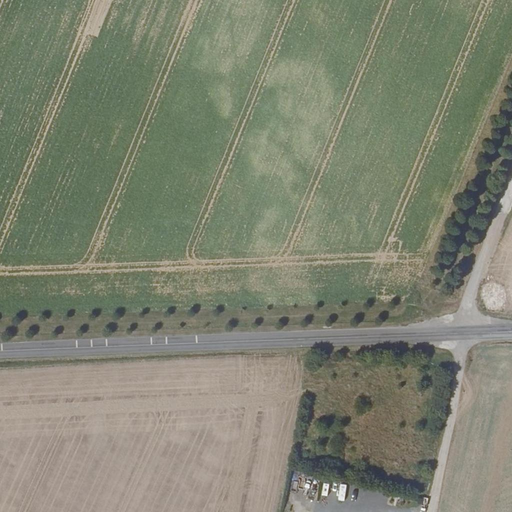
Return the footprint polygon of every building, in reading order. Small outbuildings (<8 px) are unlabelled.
[(365,453),(363,460),(381,465),(383,457),(365,453)] [(390,461),(388,467),(405,472),(407,465),(390,461)] [(296,490),(298,475),(291,474),(288,489),(296,490)] [(286,501),(298,504),(300,496),(288,492),(286,501)] [(285,503),(282,511),(296,511),(297,506),(285,503)]
